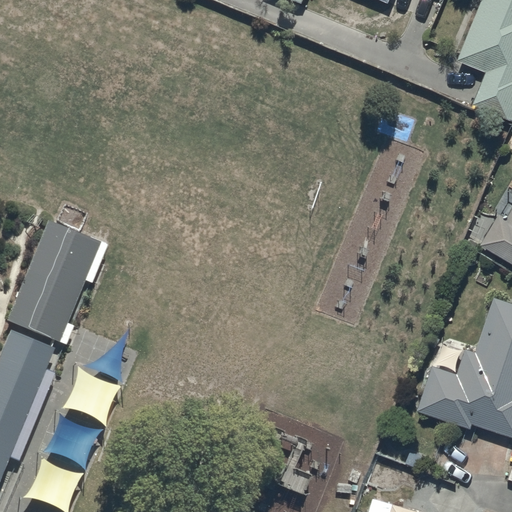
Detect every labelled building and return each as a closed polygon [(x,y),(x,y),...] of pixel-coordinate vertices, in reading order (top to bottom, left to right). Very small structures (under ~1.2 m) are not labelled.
[(511,0),(480,0),(457,55),(486,67),(473,99),(511,115),(511,0)] [(180,155),(137,137),(112,196),(155,214),(180,155)] [(186,176),(164,237),(213,254),(235,193),(186,176)] [(499,208),(481,239),(511,257),(511,183),(511,185),(511,203),(507,213),(499,208)] [(100,230),(48,209),(0,329),(0,471),(3,472),(100,230)] [(306,249),(245,225),(226,273),(287,298),(306,249)] [(222,286),(195,350),(243,371),(271,307),(222,286)] [(511,297),(495,291),(476,348),(467,345),(459,370),(433,361),(418,405),(472,423),(474,418),(511,430),(511,297)] [(430,511),(369,495),(363,511),(430,511)]
